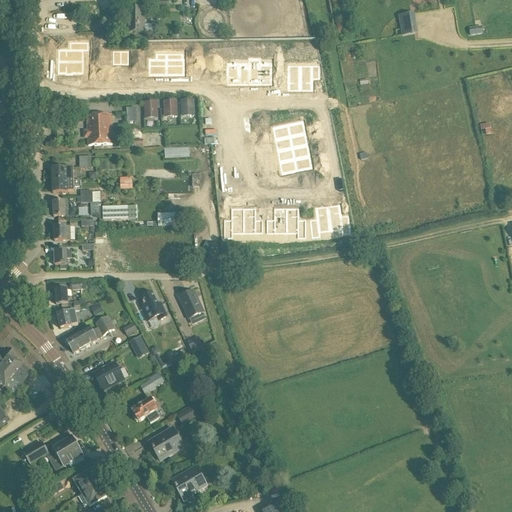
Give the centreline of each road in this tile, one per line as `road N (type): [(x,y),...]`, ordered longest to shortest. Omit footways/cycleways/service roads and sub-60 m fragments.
road 1 (residential): [(225,100),(321,104),(338,187),(226,192),(220,111)]
road 2 (track): [(511,217),(172,276)]
road 3 (primary): [(150,511),(57,362),(0,306)]
road 4 (residential): [(0,287),(36,246),(34,92)]
road 5 (residential): [(34,92),(205,89),(225,100)]
